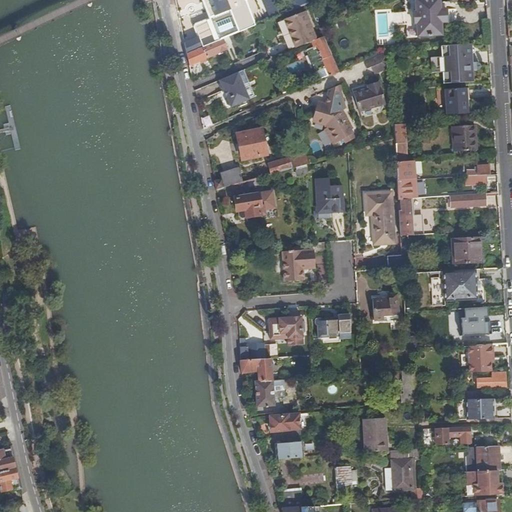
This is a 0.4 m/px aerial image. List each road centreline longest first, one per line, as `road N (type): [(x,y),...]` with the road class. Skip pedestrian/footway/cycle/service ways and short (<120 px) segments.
road 1 (residential): [(226,303),(165,0)]
road 2 (residential): [(496,0),(511,244)]
road 3 (residential): [(270,511),(238,409),(226,303)]
road 4 (residential): [(340,250),(342,295),(226,303)]
